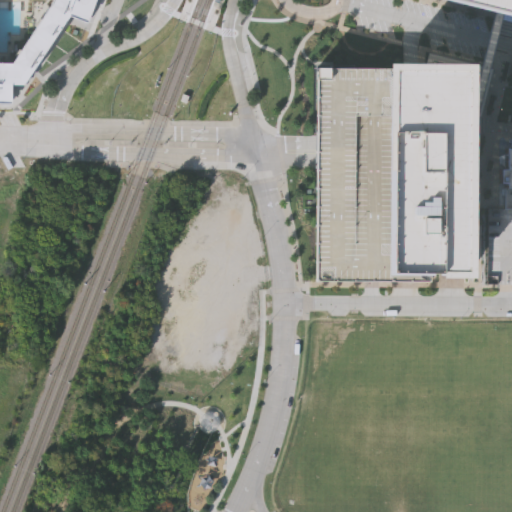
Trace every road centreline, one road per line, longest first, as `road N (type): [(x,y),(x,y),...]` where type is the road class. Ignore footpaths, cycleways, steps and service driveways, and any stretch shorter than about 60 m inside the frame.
road 1 (tertiary): [(235,511),(267,426),(285,317),(256,159)]
road 2 (residential): [(50,136),(80,151),(256,159)]
road 3 (residential): [(249,138),(151,127),(50,136)]
road 4 (residential): [(173,1),(64,82),(50,136)]
road 5 (residential): [(511,46),(337,2)]
road 6 (residential): [(256,159),(228,45),(232,0)]
